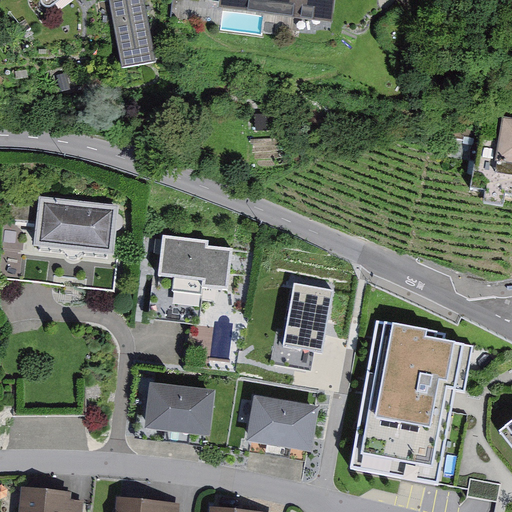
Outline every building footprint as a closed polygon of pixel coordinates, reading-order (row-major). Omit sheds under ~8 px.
[(147,0),(115,0),(130,61),(160,54),(147,0)] [(226,0),(225,7),(337,21),(340,0),(226,0)] [(129,214),(51,198),(42,246),(119,262),(129,214)] [(208,292),(209,286),(234,288),(238,247),(214,245),(215,240),(170,235),(165,275),(182,276),(180,289),(208,292)] [(348,282),(276,271),(269,318),(341,329),(348,282)] [(446,335),(377,323),(351,468),(439,484),(456,391),(466,392),(474,348),(445,343),(446,335)] [(320,345),(290,341),(288,357),(317,362),(320,345)] [(221,392),(161,382),(154,430),(214,440),(221,392)] [(322,411),(265,399),(255,442),(313,454),(322,411)] [(511,423),(500,433),(511,448),(511,423)] [(499,500),(502,485),(472,480),(469,495),(499,500)] [(75,490),(26,489),(25,511),(86,511),(86,504),(74,503),(75,490)] [(182,511),(183,502),(123,499),(122,511),(182,511)]
